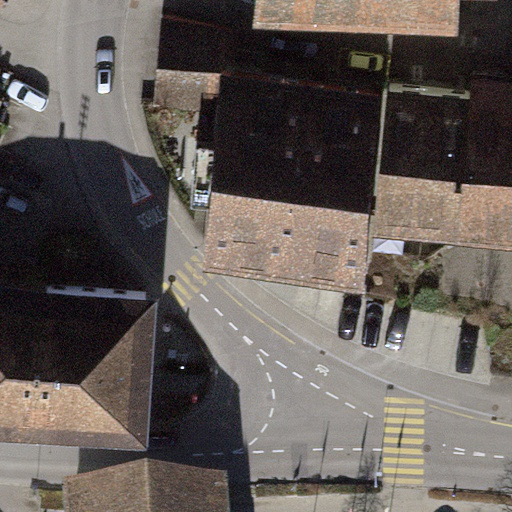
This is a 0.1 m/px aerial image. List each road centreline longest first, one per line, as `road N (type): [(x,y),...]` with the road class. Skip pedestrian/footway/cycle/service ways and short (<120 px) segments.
road 1 (residential): [(327,457),(323,415),(276,339),(198,275),(92,164),(79,110),(79,47),(98,0)]
road 2 (tertiary): [(0,452),(327,457)]
road 3 (tertiary): [(327,457),(511,462)]
